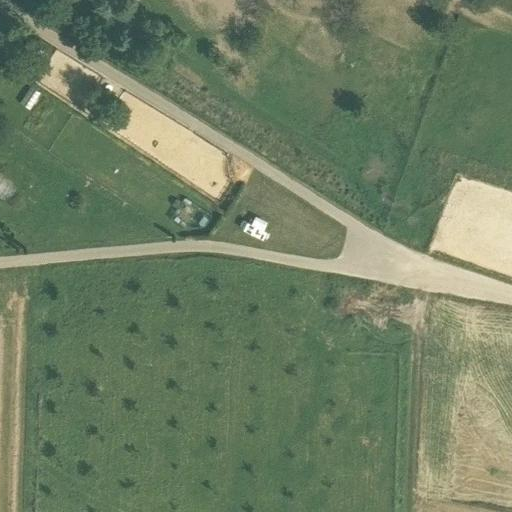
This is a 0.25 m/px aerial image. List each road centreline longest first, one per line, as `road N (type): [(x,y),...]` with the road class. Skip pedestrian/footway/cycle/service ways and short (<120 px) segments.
road 1 (track): [(511,298),(440,277),(0,4)]
road 2 (track): [(440,277),(205,247),(0,265)]
road 3 (track): [(412,511),(418,280)]
